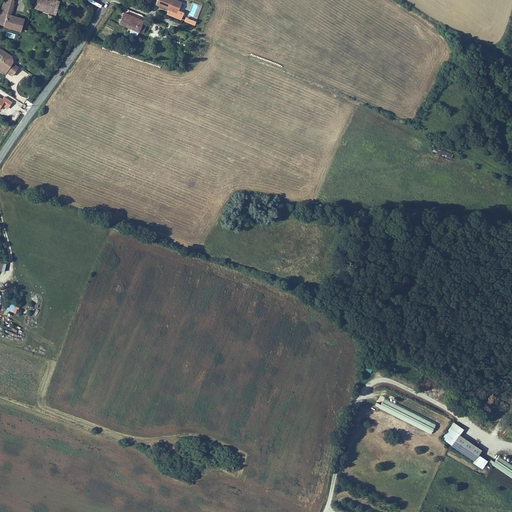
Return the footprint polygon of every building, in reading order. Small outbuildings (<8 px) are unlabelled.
[(36,0),(34,10),(55,16),(59,2),(53,0),(36,0)] [(173,0),(157,0),(156,5),(178,14),(182,3),(173,0)] [(4,4),(2,7),(9,9),(7,15),(10,16),(12,6),(4,4)] [(9,9),(2,7),(0,16),(0,22),(4,24),(3,27),(21,31),(24,20),(10,16),(7,15),(9,9)] [(137,26),(140,20),(124,13),(118,25),(122,27),(121,29),(131,33),(132,31),(138,33),(141,27),(137,26)] [(194,24),(196,20),(186,16),(184,20),(194,24)] [(0,48),(0,60),(0,65),(4,68),(2,71),(6,74),(7,72),(13,76),(19,68),(12,63),(11,65),(8,63),(12,57),(0,48)] [(0,108),(4,102),(6,103),(9,105),(11,102),(3,97),(2,99),(0,98),(0,108)] [(451,158),(452,153),(433,146),(431,150),(451,158)] [(16,313),(19,305),(9,302),(6,309),(16,313)] [(376,365),(384,368),(388,356),(380,354),(376,365)] [(370,372),(372,367),(364,363),(361,369),(370,372)] [(430,433),(436,422),(384,397),(381,404),(379,408),(430,433)] [(459,433),(463,427),(453,420),(442,438),(452,444),(459,433)] [(459,433),(452,444),(474,460),(479,453),(482,448),(459,433)] [(488,460),(479,453),(474,460),(473,462),(482,468),(488,460)] [(511,477),(511,462),(499,454),(495,461),(493,465),(492,465),(511,477)]
